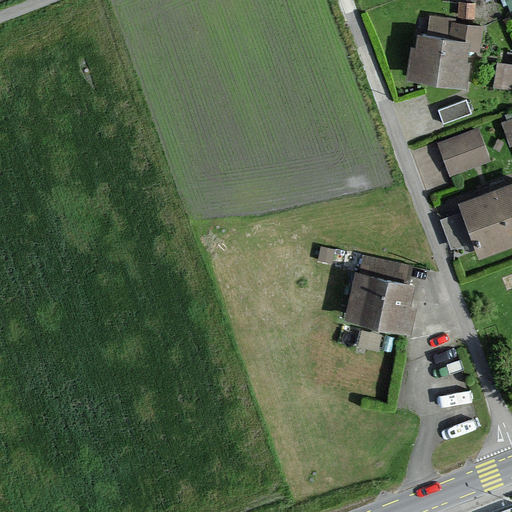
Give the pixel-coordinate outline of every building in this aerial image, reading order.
[(484,6),(465,3),(463,20),(481,23),(484,6)] [(458,41),(417,35),(410,81),(467,90),(473,55),(488,58),(492,31),(460,26),(458,41)] [(511,63),(497,62),(493,91),(511,93),(511,63)] [(466,98),(439,109),(445,124),(472,113),(466,98)] [(511,145),(511,118),(495,124),(503,149),(511,145)] [(439,143),(452,176),(456,174),(490,161),(477,128),(439,143)] [(511,247),(511,184),(461,203),(482,259),(511,247)] [(338,248),(321,245),(318,259),(335,263),(338,248)] [(414,285),(418,265),(367,254),(363,273),(414,285)] [(413,304),(417,285),(414,285),(363,273),(357,272),(346,323),(412,337),(420,305),(413,304)]
